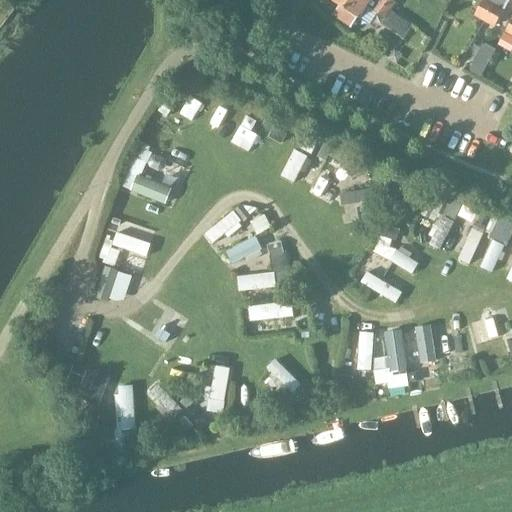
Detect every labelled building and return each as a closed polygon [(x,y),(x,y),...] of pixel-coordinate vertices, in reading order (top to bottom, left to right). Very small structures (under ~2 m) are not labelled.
[(257,0),(221,0),(223,12),(259,6),(257,0)] [(358,18),(369,26),(377,15),(385,20),(394,27),(391,31),(402,39),(411,26),(390,11),(373,0),(331,0),(331,1),(339,7),(332,17),(350,29),(358,18)] [(390,0),(373,0),(390,11),(396,3),(390,0)] [(484,0),(475,17),(484,22),(495,0),(484,0)] [(508,0),(495,0),(484,22),(493,27),(508,0)] [(276,69),(292,66),(288,44),(272,47),(276,69)] [(193,122),(201,99),(183,93),(176,116),(193,122)] [(250,139),(272,142),(274,122),(253,119),(250,139)] [(296,184),(307,154),(292,148),(280,178),(296,184)] [(318,197),(335,168),(321,159),(304,189),(318,197)] [(135,174),(129,192),(159,202),(165,184),(135,174)] [(252,232),(267,225),(261,211),(246,218),(252,232)] [(437,212),(422,243),(437,249),(451,218),(437,212)] [(453,253),(467,257),(477,225),(463,221),(453,253)] [(110,263),(116,248),(141,258),(148,241),(110,226),(98,258),(110,263)] [(231,267),(260,254),(248,230),(220,243),(231,267)] [(370,246),(386,248),(388,233),(372,232),(370,246)] [(488,270),(501,243),(489,237),(476,264),(488,270)] [(407,273),(416,260),(392,245),(384,258),(407,273)] [(511,281),(511,253),(501,277),(511,281)] [(117,272),(104,268),(94,299),(107,303),(117,272)] [(235,291),(266,286),(263,268),(232,273),(235,291)] [(362,268),(355,281),(392,301),(399,288),(362,268)] [(245,320),(288,318),(287,299),(244,301),(245,320)] [(477,308),(488,339),(475,344),(479,357),(506,348),(491,304),(477,308)] [(455,313),(442,316),(450,349),(430,354),(434,369),(467,361),(455,313)] [(426,320),(412,321),(414,355),(428,354),(426,320)] [(410,358),(409,339),(396,340),(395,326),(384,326),(386,363),(413,361),(413,372),(429,371),(428,357),(410,358)] [(170,336),(159,329),(154,337),(164,344),(170,336)] [(257,348),(290,346),(289,330),(256,331),(257,348)] [(354,338),(353,367),(366,367),(367,338),(354,338)] [(288,391),(298,382),(271,355),(262,364),(288,391)] [(209,361),(203,394),(220,398),(227,364),(209,361)] [(367,366),(360,383),(375,390),(382,373),(367,366)] [(142,393),(170,419),(181,407),(153,381),(142,393)] [(210,417),(211,402),(200,402),(199,417),(210,417)] [(197,411),(185,416),(190,428),(203,423),(197,411)]
